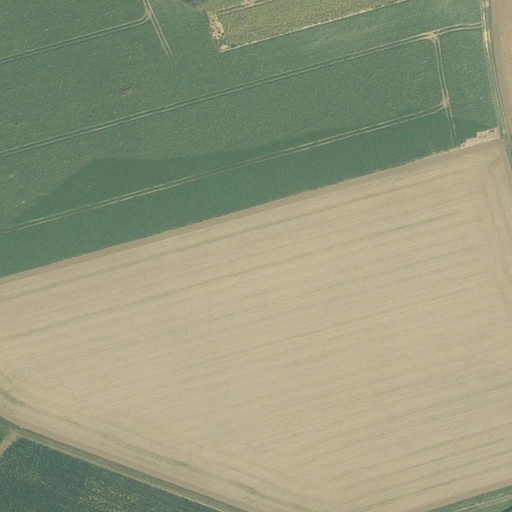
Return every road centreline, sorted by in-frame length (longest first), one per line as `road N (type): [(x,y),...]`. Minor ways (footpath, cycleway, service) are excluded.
road 1 (track): [(236,511),(19,432)]
road 2 (track): [(487,0),(487,68),(511,153)]
